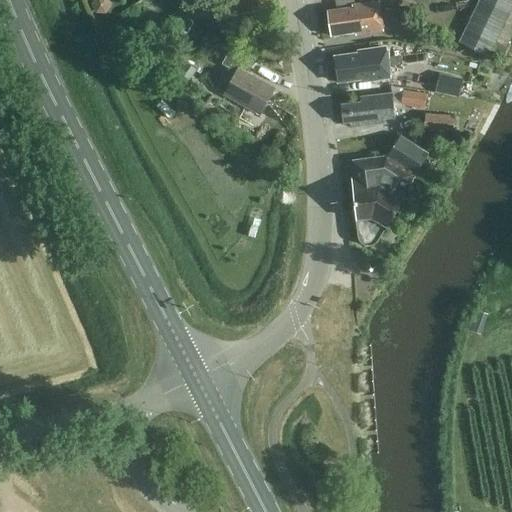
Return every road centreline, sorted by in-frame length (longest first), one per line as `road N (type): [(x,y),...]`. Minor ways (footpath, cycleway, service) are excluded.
road 1 (tertiary): [(199,382),(292,317),(311,268),(316,169),(289,0)]
road 2 (primary): [(199,382),(8,0)]
road 3 (primary): [(265,511),(199,382)]
